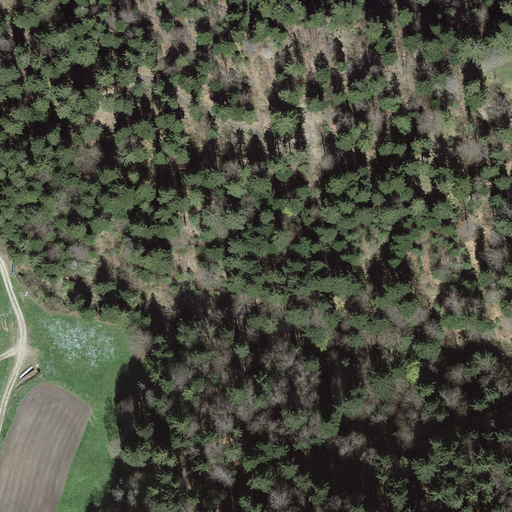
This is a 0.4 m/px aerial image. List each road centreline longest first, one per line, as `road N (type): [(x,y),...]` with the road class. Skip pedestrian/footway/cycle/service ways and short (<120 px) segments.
road 1 (track): [(0,19),(69,66),(155,81),(198,108),(294,143),(314,134),(307,118),(245,85),(148,0)]
road 2 (track): [(209,0),(283,28),(455,68),(511,59)]
road 3 (track): [(0,259),(20,331),(0,416)]
